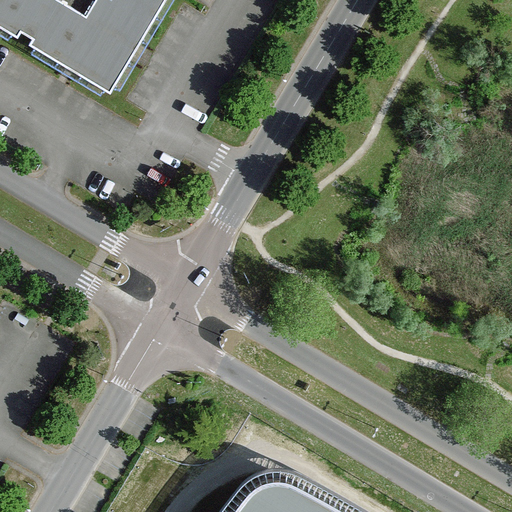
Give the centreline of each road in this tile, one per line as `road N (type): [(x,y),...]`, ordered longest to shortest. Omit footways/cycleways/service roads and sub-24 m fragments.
road 1 (tertiary): [(164,326),(360,0)]
road 2 (tertiary): [(164,326),(475,511)]
road 3 (unclassified): [(51,511),(164,326)]
road 4 (unclassified): [(0,225),(164,326)]
